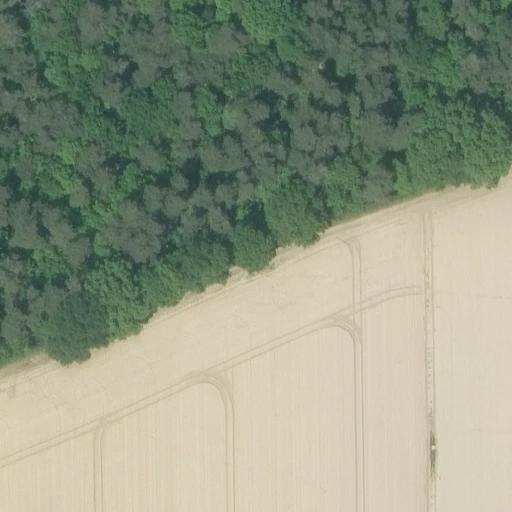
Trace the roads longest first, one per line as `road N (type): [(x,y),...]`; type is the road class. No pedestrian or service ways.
road 1 (track): [(510,155),(0,379)]
road 2 (track): [(510,155),(322,75),(249,0)]
